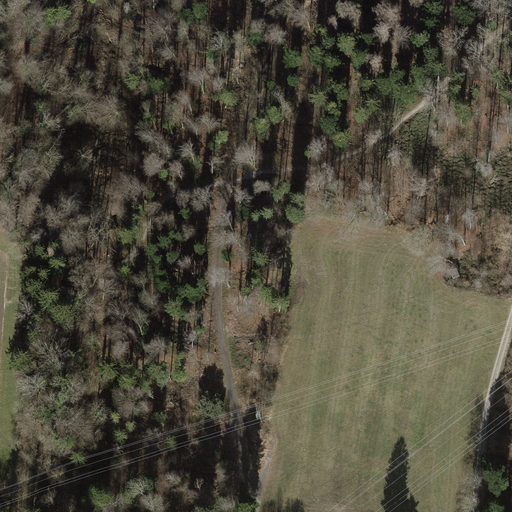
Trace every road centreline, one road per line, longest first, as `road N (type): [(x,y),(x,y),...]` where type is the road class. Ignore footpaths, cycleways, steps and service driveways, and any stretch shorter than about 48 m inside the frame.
road 1 (track): [(255,511),(221,337),(218,256),(235,157),(290,0)]
road 2 (track): [(475,511),(488,404),(511,316)]
road 3 (track): [(422,104),(511,21)]
